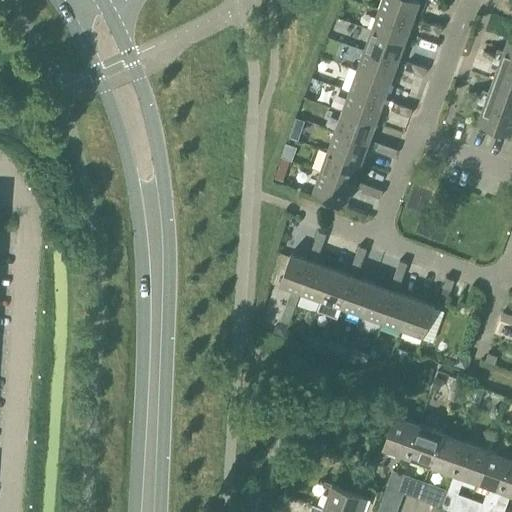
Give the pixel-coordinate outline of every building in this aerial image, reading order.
[(420,0),(419,0),(382,0),(379,9),(412,21),(420,0)] [(372,30),(405,42),(412,21),(379,9),(372,30)] [(423,21),(421,25),(420,28),(430,32),(432,24),(423,21)] [(439,35),(442,27),(432,24),(430,32),(439,35)] [(405,42),(372,30),(365,50),(398,62),(405,42)] [(504,50),(498,48),(495,57),(511,63),(511,39),(508,38),(504,50)] [(349,67),(351,68),(357,70),(390,82),(398,62),(365,50),(362,58),(354,55),(349,67)] [(493,61),(499,63),(493,79),(511,86),(511,63),(495,57),(493,61)] [(408,61),(407,65),(405,69),(415,72),(418,65),(408,61)] [(424,76),(427,68),(418,65),(415,72),(424,76)] [(343,88),(350,90),(383,102),(390,82),(357,70),(351,68),(343,88)] [(487,96),(481,93),(480,98),(511,109),(511,86),(493,79),(487,96)] [(343,111),(376,123),(383,102),(350,90),(343,111)] [(477,106),(483,109),(478,121),(511,133),(511,131),(511,109),(480,98),(477,106)] [(394,102),(392,106),(391,110),(400,113),(403,105),(394,102)] [(410,117),(413,109),(403,105),(400,113),(410,117)] [(335,131),(368,143),(376,123),(343,111),(335,131)] [(328,151),(361,163),(368,143),(335,131),(328,151)] [(379,142),(377,146),(376,150),(386,154),(388,146),(379,142)] [(395,157),(398,149),(388,146),(386,154),(395,157)] [(361,163),(328,151),(321,172),(354,184),(361,163)] [(313,193),(346,205),(354,184),(321,172),(313,193)] [(364,183),(363,187),(361,191),(371,194),(374,187),(364,183)] [(380,198),(383,190),(374,187),(371,194),(380,198)] [(326,234),(319,231),(315,241),(323,243),(326,234)] [(312,250),(316,251),(320,253),(323,243),(315,241),(312,250)] [(367,248),(359,246),(356,255),(364,258),(367,248)] [(301,294),(312,261),(291,253),(279,286),(301,294)] [(352,265),(360,267),(364,258),(356,255),(352,265)] [(408,263),(400,260),(396,270),(404,272),(408,263)] [(321,301),(333,268),(312,261),(301,294),(321,301)] [(338,318),(341,308),(353,275),(333,268),(321,301),(317,310),(338,318)] [(393,279),(397,281),(401,282),(404,272),(396,270),(393,279)] [(362,316),(373,283),(353,275),(341,308),(362,316)] [(443,286),(451,289),(455,280),(447,277),(443,286)] [(373,283),(362,316),(382,323),(394,290),(373,283)] [(443,286),(441,294),(449,297),(451,289),(443,286)] [(402,330),(414,297),(394,290),(382,323),(402,330)] [(414,297),(402,330),(423,338),(435,305),(414,297)] [(511,314),(503,311),(500,319),(510,323),(511,316),(511,314)] [(275,326),(273,332),(284,336),(288,326),(281,323),(275,326)] [(498,356),(488,352),(486,360),(495,364),(498,356)] [(441,380),(434,378),(430,387),(438,390),(441,380)] [(398,408),(384,447),(408,456),(420,424),(399,416),(402,409),(398,408)] [(420,424),(408,456),(431,464),(442,432),(441,431),(420,424)] [(442,432),(431,464),(455,473),(466,441),(444,433),(442,432)] [(449,490),(443,506),(451,510),(457,493),(456,493),(460,484),(461,485),(465,476),(478,481),(489,449),(488,448),(466,441),(455,473),(449,490)] [(502,489),(511,460),(511,457),(491,450),(489,449),(478,481),(502,489)] [(502,490),(495,507),(493,511),(502,511),(510,492),(511,493),(511,460),(502,489),(502,490)] [(393,470),(387,486),(396,489),(402,473),(393,470)] [(404,492),(410,476),(402,473),(396,489),(404,492)] [(323,508),(333,511),(358,511),(364,496),(332,484),(331,487),(323,508)] [(449,490),(440,487),(434,503),(443,506),(449,490)]
